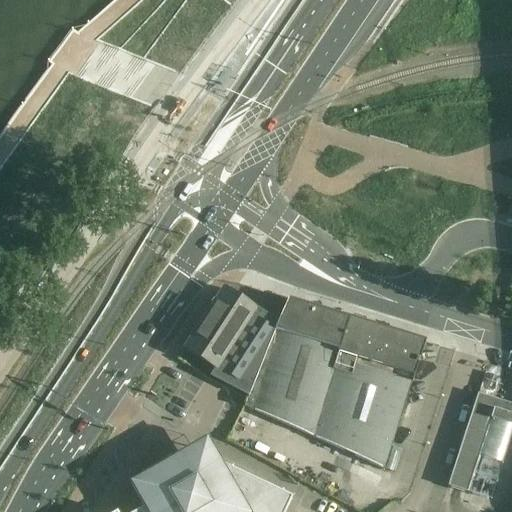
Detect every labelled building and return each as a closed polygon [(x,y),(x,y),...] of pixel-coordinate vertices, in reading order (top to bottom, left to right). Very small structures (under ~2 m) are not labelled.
[(185,349),(217,370),(256,311),(224,290),(185,349)] [(288,301),(278,326),(261,366),(248,397),(244,408),(315,440),(352,321),(288,301)] [(256,311),(217,370),(212,378),(248,397),(261,366),(278,326),(256,311)] [(383,471),(425,343),(352,321),(315,440),(383,471)] [(511,431),(511,406),(477,395),(447,488),(489,501),(511,431)] [(285,511),(291,499),(220,466),(206,441),(129,485),(143,510),(139,511),(285,511)]
